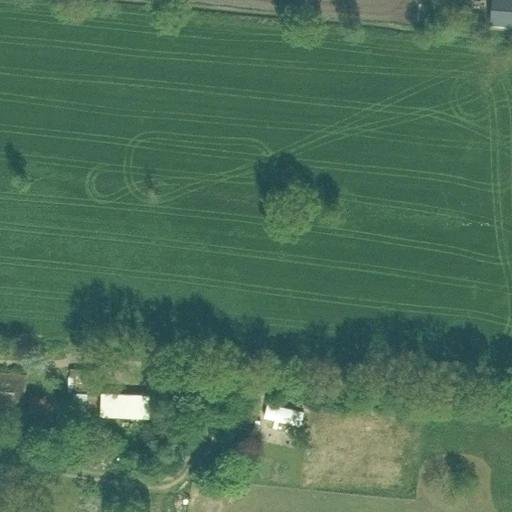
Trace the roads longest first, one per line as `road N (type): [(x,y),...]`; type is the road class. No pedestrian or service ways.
road 1 (track): [(116,360),(511,398)]
road 2 (track): [(157,499),(202,440),(217,369)]
